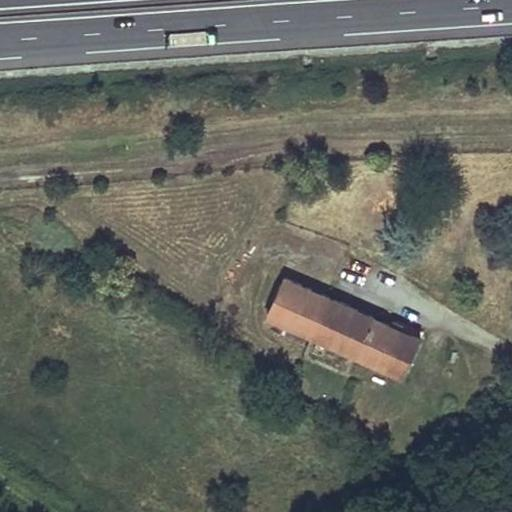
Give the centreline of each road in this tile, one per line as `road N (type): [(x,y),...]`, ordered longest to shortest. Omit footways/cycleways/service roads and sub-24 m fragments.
road 1 (track): [(0,175),(261,146),(511,132)]
road 2 (trunk): [(0,37),(511,3)]
road 3 (unclassified): [(511,358),(341,273),(271,252)]
